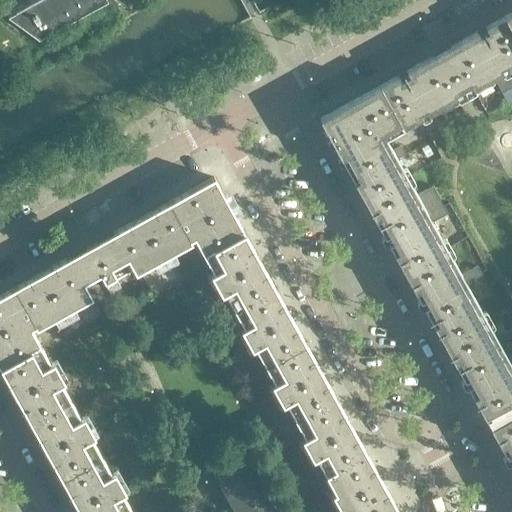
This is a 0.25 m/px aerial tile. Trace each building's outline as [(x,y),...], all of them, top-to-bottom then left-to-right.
[(83,16),(73,0),(39,0),(40,0),(20,11),(19,10),(15,12),(16,13),(8,18),(39,40),(83,16)] [(108,2),(106,0),(73,0),(83,16),(108,2)] [(511,86),(511,11),(362,94),(386,138),(412,123),(420,138),(444,124),(436,109),(457,98),(493,78),(501,93),(511,86)] [(392,150),(386,138),(362,94),(318,118),(364,200),(407,176),(397,158),(392,150)] [(405,154),(400,146),(392,150),(397,158),(405,154)] [(244,232),(213,176),(169,201),(190,240),(194,238),(195,241),(203,255),(244,232)] [(446,248),(432,222),(448,213),(432,185),(417,194),(407,176),(364,200),(403,272),(446,248)] [(192,242),(190,240),(169,201),(112,232),(114,236),(131,267),(135,273),(192,242)] [(84,283),(100,274),(108,289),(119,282),(116,276),(131,267),(114,236),(112,232),(13,287),(34,326),(36,328),(92,297),(84,283)] [(275,289),(244,232),(203,255),(234,311),(275,289)] [(476,302),(492,293),(477,265),(461,274),(446,248),(403,272),(443,343),(486,320),(476,302)] [(31,328),(34,326),(13,287),(0,294),(0,367),(40,346),(32,331),(31,328)] [(306,344),(293,321),(275,289),(234,311),(265,367),(306,344)] [(511,366),(511,365),(511,364),(511,329),(496,337),(486,320),(443,343),(483,416),(511,399),(511,413),(489,427),(511,468),(511,366)] [(337,400),(306,344),(265,367),(296,423),(337,400)] [(71,402),(55,372),(40,346),(0,367),(0,369),(30,424),(71,402)] [(368,456),(337,400),(296,423),(327,479),(368,456)] [(102,457),(85,426),(71,402),(30,424),(61,480),(102,457)] [(398,511),(395,505),(383,483),(368,456),(327,479),(342,506),(345,511),(398,511)] [(132,511),(115,481),(102,457),(61,480),(79,511),(132,511)] [(275,511),(254,473),(246,459),(218,474),(238,511),(275,511)]
